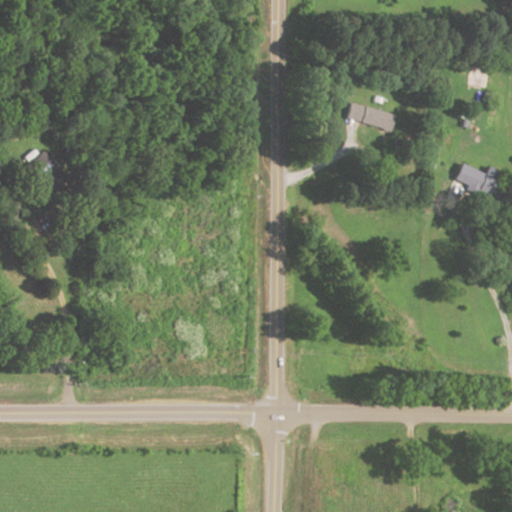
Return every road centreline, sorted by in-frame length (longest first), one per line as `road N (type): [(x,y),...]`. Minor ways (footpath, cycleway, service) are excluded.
road 1 (tertiary): [(274,511),(277,0)]
road 2 (tertiary): [(277,414),(0,412)]
road 3 (tertiary): [(511,415),(277,414)]
